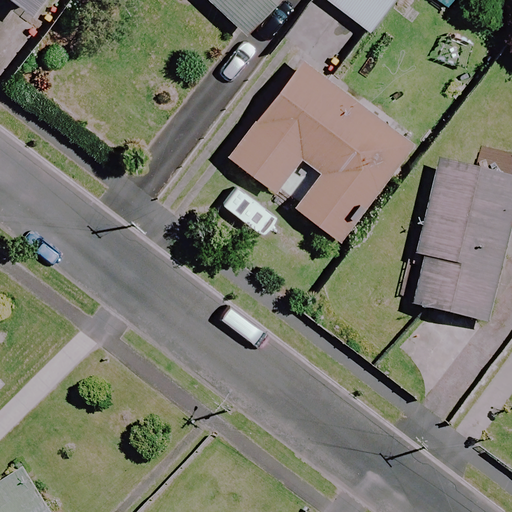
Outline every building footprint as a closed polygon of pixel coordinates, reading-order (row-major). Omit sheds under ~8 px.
[(7,0),(32,18),(45,0),(7,0)] [(206,0),(246,36),(279,0),(206,0)] [(327,0),(374,34),(399,0),(327,0)] [(345,60),(309,32),(288,59),(299,67),(227,158),(274,195),(302,159),(322,175),(296,208),(338,242),(414,144),(330,79),(345,60)] [(490,327),(511,230),(511,181),(447,166),(425,260),(435,263),(423,312),(490,327)] [(0,511),(47,511),(24,475),(0,490),(0,511)]
